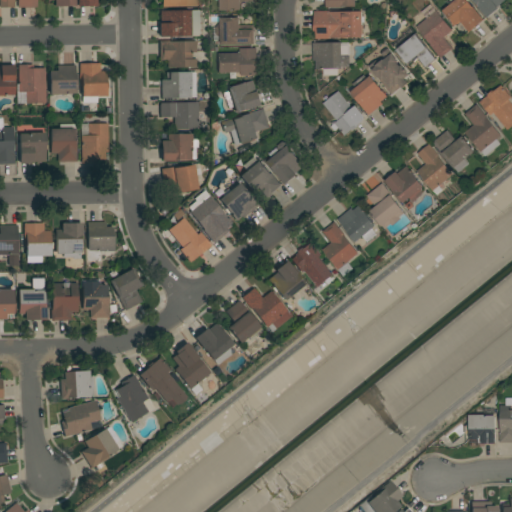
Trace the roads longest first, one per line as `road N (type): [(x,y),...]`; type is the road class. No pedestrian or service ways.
road 1 (residential): [(0,355),(189,305),(511,40)]
road 2 (residential): [(131,0),(139,225),(189,305)]
road 3 (residential): [(286,0),(289,84),(305,125),(344,177)]
road 4 (residential): [(0,195),(133,193)]
road 5 (residential): [(0,37),(132,35)]
road 6 (residential): [(31,352),(51,480)]
